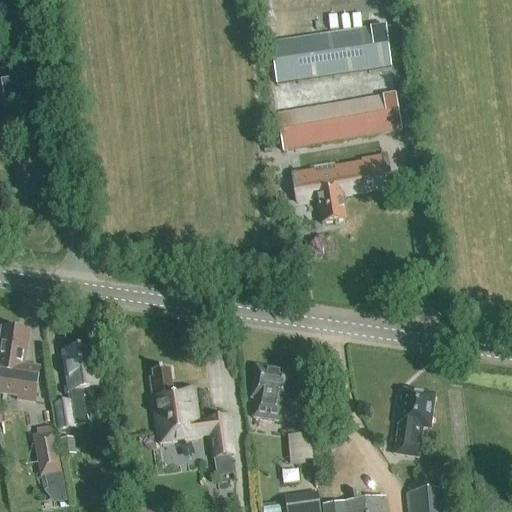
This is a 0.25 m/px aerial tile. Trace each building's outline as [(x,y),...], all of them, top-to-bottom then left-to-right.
[(275,85),(390,68),(384,28),(269,45),(275,85)] [(23,80),(1,84),(6,104),(26,100),(23,80)] [(282,152),(401,131),(395,96),(276,117),(282,152)] [(392,189),(388,170),(386,156),(362,160),(362,163),(334,168),(335,172),(316,176),(316,171),(293,175),(297,200),(318,197),(322,225),(346,221),(342,198),(392,189)] [(2,385),(0,396),(19,398),(18,400),(33,403),(36,387),(22,386),(23,377),(29,336),(3,332),(0,350),(0,374),(6,376),(5,386),(2,385)] [(82,393),(100,390),(93,352),(63,357),(72,407),(56,409),(60,433),(74,431),(74,430),(88,428),(82,393)] [(252,402),(256,402),(253,420),(282,425),(285,407),(287,407),(293,375),(257,370),(252,402)] [(213,463),(215,463),(217,478),(235,476),(228,421),(208,423),(208,425),(198,426),(194,392),(173,394),(170,371),(153,373),(154,381),(151,381),(159,447),(200,442),(200,440),(210,439),(213,463)] [(430,421),(434,399),(431,398),(432,397),(421,395),(421,396),(403,393),(397,426),(398,426),(394,447),(418,452),(421,431),(428,432),(429,429),(430,429),(432,422),(430,421)] [(53,436),(33,440),(40,479),(60,475),(53,436)] [(61,441),(64,457),(76,455),(73,439),(61,441)] [(288,439),(290,458),(299,458),(297,439),(288,439)] [(408,511),(448,511),(447,487),(440,488),(441,494),(407,497),(408,511)] [(321,511),(319,493),(286,498),(288,511),(321,511)] [(386,511),(385,500),(323,507),(323,511),(386,511)]
